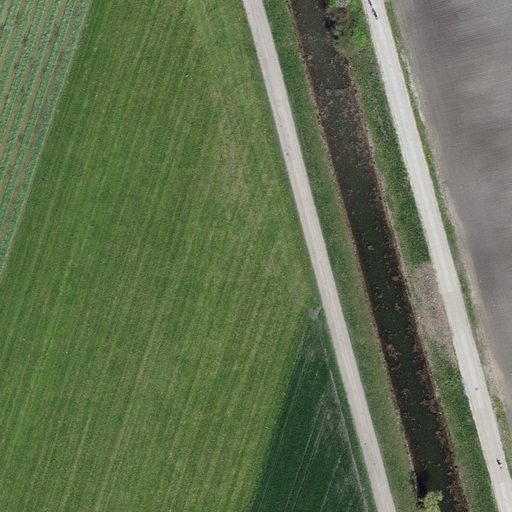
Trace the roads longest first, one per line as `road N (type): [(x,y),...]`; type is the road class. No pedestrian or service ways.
road 1 (track): [(388,511),(258,0)]
road 2 (track): [(511,506),(374,0)]
